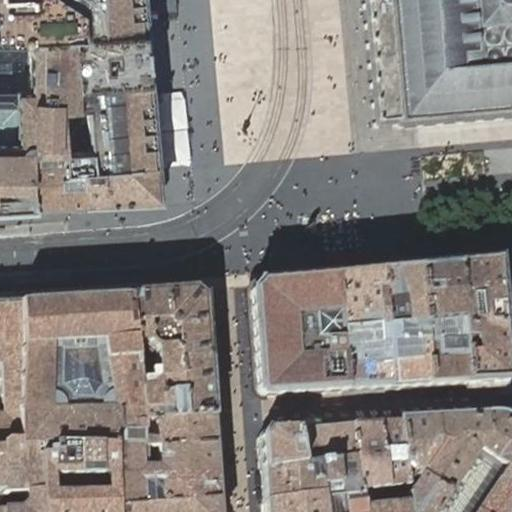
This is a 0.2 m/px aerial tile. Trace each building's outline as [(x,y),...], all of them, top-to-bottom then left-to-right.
[(0,0),(0,39),(27,38),(51,37),(141,31),(138,0),(0,0)] [(511,0),(382,0),(394,128),(394,129),(396,131),(413,129),(511,120),(511,0)] [(27,141),(27,151),(60,149),(60,157),(60,169),(83,168),(152,162),(141,31),(51,37),(54,71),(47,71),(49,100),(28,101),(27,141)] [(0,206),(26,205),(27,159),(27,151),(27,141),(28,101),(49,100),(47,71),(54,71),(51,37),(27,38),(26,90),(0,90),(0,206)] [(0,90),(26,90),(27,38),(0,39),(0,90)] [(183,109),(166,110),(169,159),(185,158),(183,109)] [(27,159),(26,205),(84,202),(83,168),(60,169),(60,157),(60,149),(27,151),(27,159)] [(83,168),(84,202),(156,198),(152,162),(83,168)] [(472,264),(452,266),(463,388),(503,386),(503,385),(504,385),(492,263),(492,262),(491,262),(472,264)] [(433,268),(413,270),(423,390),(463,388),(452,266),(433,268)] [(393,272),(374,274),(379,330),(381,330),(384,392),(423,390),(413,270),(393,272)] [(351,276),(329,278),(336,334),(340,394),(384,392),(381,330),(379,330),(374,274),(351,276)] [(336,334),(329,278),(292,281),(254,285),(246,294),(250,344),(254,395),(258,398),(340,394),(336,334)] [(189,291),(121,297),(135,392),(136,414),(137,426),(149,425),(207,418),(198,299),(189,291)] [(121,297),(15,304),(0,304),(0,445),(1,445),(3,444),(4,443),(5,443),(6,443),(7,443),(9,444),(10,444),(11,445),(12,445),(13,446),(14,447),(15,448),(15,449),(17,494),(22,494),(38,494),(38,511),(111,511),(112,511),(110,480),(109,450),(110,414),(136,414),(135,392),(121,297)] [(137,426),(136,414),(110,414),(109,450),(209,447),(207,418),(149,425),(150,441),(138,442),(137,426)] [(483,418),(396,421),(396,423),(403,489),(404,495),(405,506),(405,511),(511,511),(511,426),(511,427),(505,421),(499,419),(490,417),(487,417),(483,418)] [(374,425),(383,490),(403,489),(396,423),(374,425)] [(384,496),(383,490),(374,425),(348,427),(352,459),(353,459),(356,497),(358,511),(405,506),(404,495),(384,496)] [(348,427),(318,429),(319,427),(292,429),(298,467),(352,459),(348,427)] [(259,473),(298,467),(292,429),(263,430),(257,439),(259,473)] [(209,447),(109,450),(110,480),(212,477),(209,447)] [(353,459),(352,459),(298,467),(259,473),(261,504),(319,498),(320,502),(356,497),(353,459)] [(212,477),(110,480),(112,511),(214,503),(212,477)] [(0,511),(38,511),(38,494),(22,494),(23,506),(17,511),(6,511),(5,506),(0,505),(0,511)] [(358,511),(356,497),(320,502),(319,498),(261,504),(261,511),(405,511),(405,506),(358,511)] [(214,511),(214,503),(112,511),(111,511),(214,511)]
